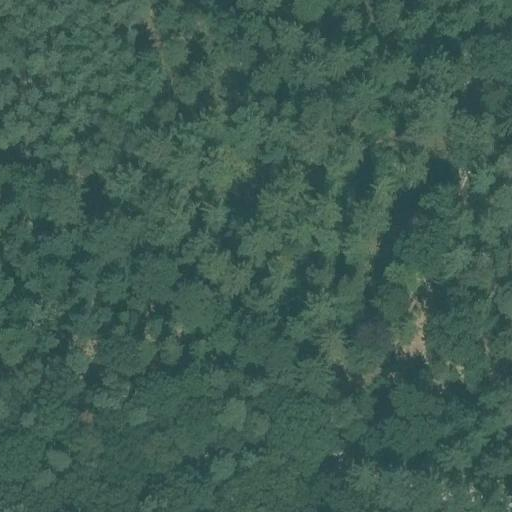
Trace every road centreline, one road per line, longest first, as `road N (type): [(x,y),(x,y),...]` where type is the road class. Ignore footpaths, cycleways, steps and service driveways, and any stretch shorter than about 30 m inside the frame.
road 1 (track): [(0,445),(272,447),(511,500)]
road 2 (unknown): [(511,487),(355,449),(332,457)]
